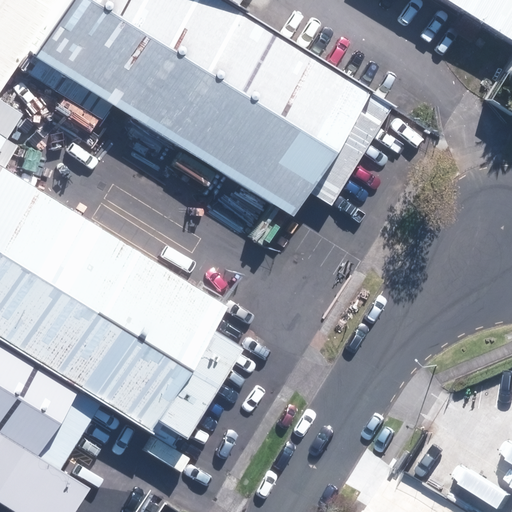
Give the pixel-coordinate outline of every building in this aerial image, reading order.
[(0,0),(0,85),(21,57),(60,0),(0,0)] [(232,12),(214,0),(60,0),(21,57),(278,233),(366,104),(232,12)] [(239,0),(214,0),(232,12),(239,0)] [(511,0),(442,0),(511,43),(511,0)] [(216,324),(0,176),(0,355),(132,446),(216,324)] [(67,406),(0,360),(0,444),(28,464),(67,406)] [(28,464),(0,444),(0,511),(78,511),(85,503),(28,464)]
